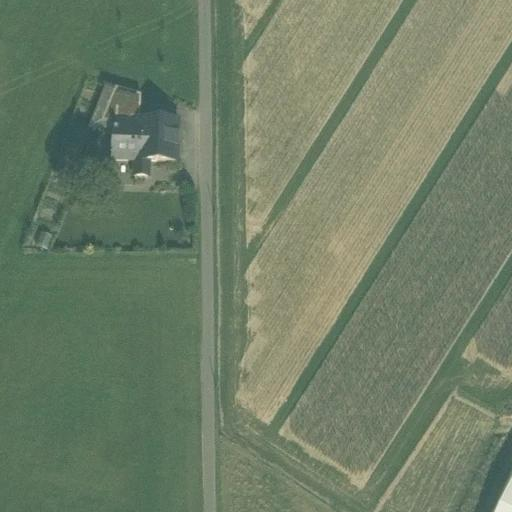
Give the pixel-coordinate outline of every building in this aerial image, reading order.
[(117,126),(144,127),(145,125),(146,103),(114,94),(105,125),(117,126)] [(145,125),(144,127),(143,164),(157,165),(181,166),(183,126),(145,125)] [(140,164),(143,164),(144,127),(117,126),(115,163),(140,164)] [(157,183),(157,165),(143,164),(140,164),(139,182),(157,183)] [(511,511),(511,477),(494,511),(511,511)]
